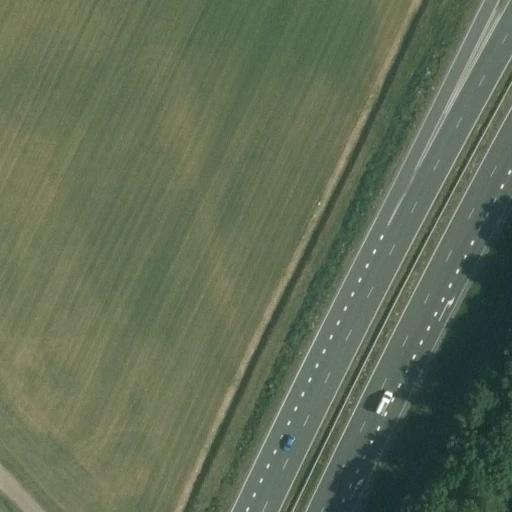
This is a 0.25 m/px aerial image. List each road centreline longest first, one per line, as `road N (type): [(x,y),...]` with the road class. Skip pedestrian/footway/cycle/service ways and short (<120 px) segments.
road 1 (trunk): [(323,511),(510,140)]
road 2 (trunk): [(400,233),(263,511)]
road 3 (trunk): [(491,0),(400,233)]
road 4 (trunk): [(511,29),(400,233)]
